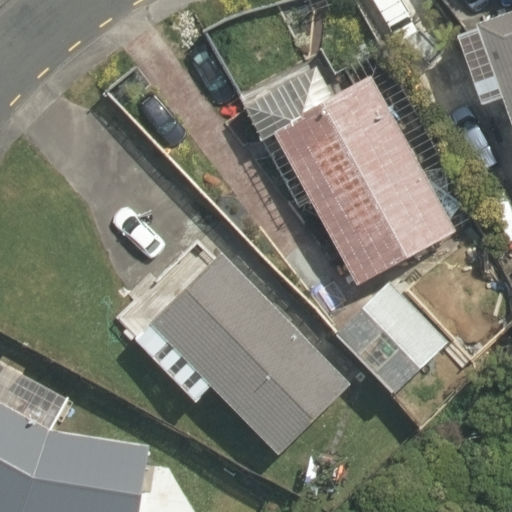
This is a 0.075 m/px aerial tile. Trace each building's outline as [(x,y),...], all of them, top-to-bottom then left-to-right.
[(511,34),(467,53),(511,161),(511,34)] [(253,155),(276,145),(351,303),(395,282),(450,256),(368,84),(339,97),(323,64),(231,108),(253,155)] [(270,467),(348,392),(219,259),(130,345),(199,416),(210,406),(270,467)] [(453,350),(405,293),(341,348),(389,404),(453,350)] [(52,438),(0,403),(0,511),(140,511),(153,455),(52,438)]
